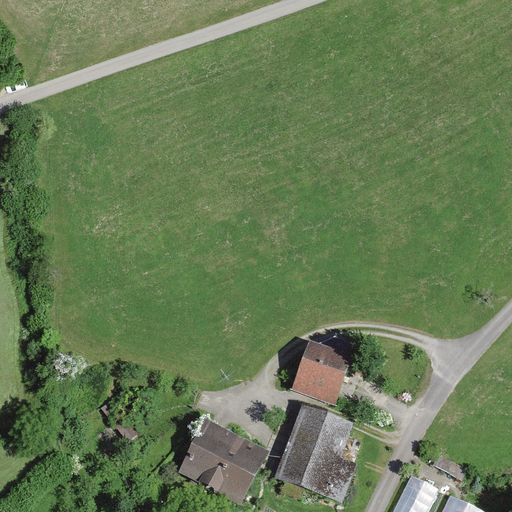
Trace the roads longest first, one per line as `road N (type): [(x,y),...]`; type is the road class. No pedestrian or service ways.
road 1 (unclassified): [(306,0),(0,113)]
road 2 (unclassified): [(378,511),(444,388),(511,315)]
